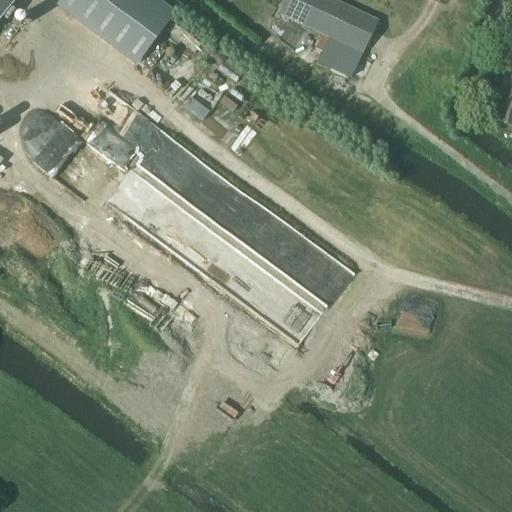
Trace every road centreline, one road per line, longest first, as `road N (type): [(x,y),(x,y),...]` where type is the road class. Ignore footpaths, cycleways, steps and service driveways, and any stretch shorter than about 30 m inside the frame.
road 1 (track): [(0,64),(185,60),(377,178),(511,281)]
road 2 (track): [(153,484),(225,316),(0,152)]
road 3 (track): [(511,199),(372,88),(384,60),(434,0)]
road 4 (track): [(225,316),(230,303),(289,270),(377,178)]
